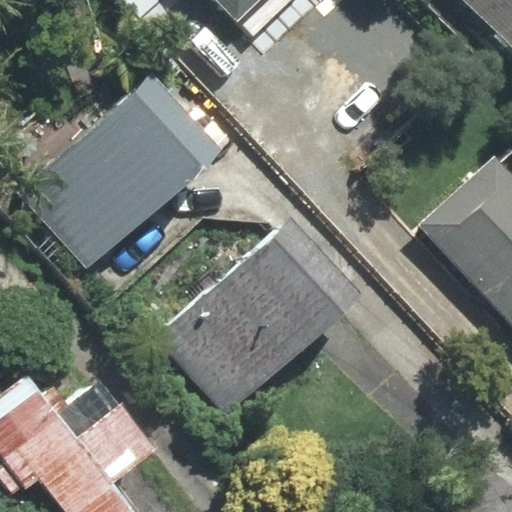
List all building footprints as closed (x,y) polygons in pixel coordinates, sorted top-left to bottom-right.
[(221,0),(238,17),(255,0),(221,0)] [(511,0),(467,0),(511,45),(511,0)] [(153,78),(22,192),(87,266),(218,153),(153,78)] [(511,174),(494,156),(420,225),(511,323),(511,174)] [(283,226),(158,335),(226,412),(351,303),(283,226)] [(0,480),(13,498),(39,478),(65,511),(136,511),(137,511),(115,482),(154,453),(96,378),(55,410),(29,377),(0,398),(0,453),(6,461),(0,466),(0,480)]
